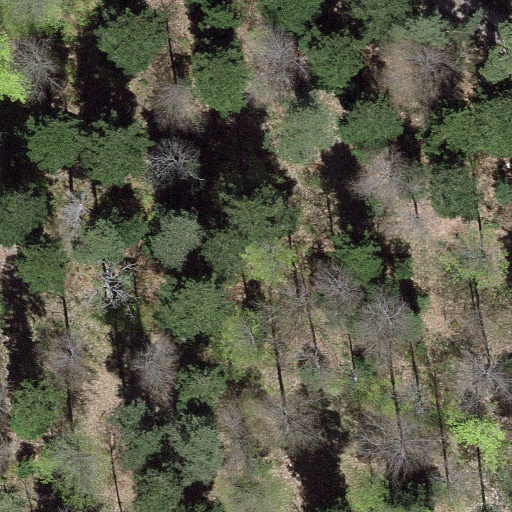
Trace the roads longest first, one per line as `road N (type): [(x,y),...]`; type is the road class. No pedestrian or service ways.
road 1 (track): [(0,48),(511,304)]
road 2 (track): [(0,288),(511,440)]
